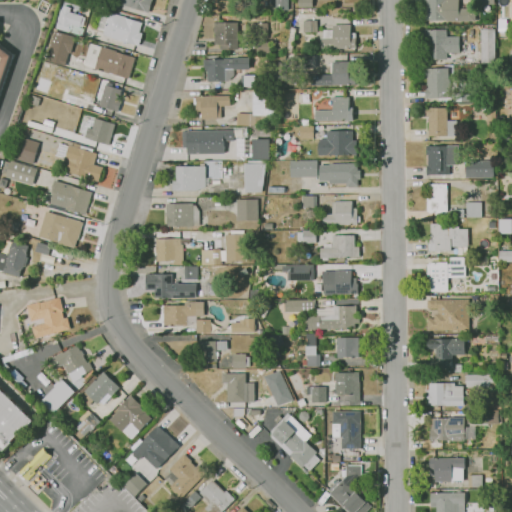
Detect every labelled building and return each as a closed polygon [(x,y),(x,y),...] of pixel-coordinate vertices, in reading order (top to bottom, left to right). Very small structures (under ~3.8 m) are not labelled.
[(151,0),(148,13),(106,0),(151,0)] [(287,0),(287,10),(275,10),(275,0),(287,0)] [(476,21),(447,21),(447,20),(428,20),(428,21),(425,21),(425,12),(426,12),(427,0),(459,0),(459,8),(476,8),(476,21)] [(55,28),(94,39),(95,33),(83,30),(84,28),(81,27),(84,17),(69,12),(70,7),(61,5),(55,28)] [(338,19),(338,14),(332,14),(332,8),(348,8),(348,18),(338,19)] [(138,45),(136,45),(119,40),(111,38),(112,37),(102,35),(109,12),(126,17),(126,18),(142,23),(139,32),(142,33),(138,45)] [(317,32),(303,32),(303,20),(317,20),(317,32)] [(238,49),(220,49),(220,44),(214,44),(214,32),(213,32),(213,27),(214,27),(214,22),(238,22),(238,49)] [(267,38),(251,38),(251,23),(267,23),(267,38)] [(355,48),(320,48),(320,38),(333,38),(333,25),(350,25),(350,33),(356,33),(356,38),(355,38),(355,48)] [(296,27),(294,43),(292,53),(286,53),(290,27),(296,27)] [(496,63),(481,63),(481,29),(483,29),(483,28),(494,28),(494,29),(495,29),(496,63)] [(447,60),(426,60),(426,42),(425,42),(425,30),(427,30),(447,30),(447,36),(460,36),(460,53),(447,53),(447,60)] [(57,34),(72,39),(68,53),(52,48),(57,34)] [(0,39),(14,50),(0,89),(0,39)] [(257,53),(256,41),(269,40),(270,53),(257,53)] [(129,79),(112,74),(95,68),(84,64),(90,43),(101,47),(102,46),(116,51),(116,52),(135,58),(129,79)] [(228,81),(208,82),(207,70),(204,70),(203,59),(224,59),(224,58),(234,58),(250,58),(250,69),(234,69),(234,75),(228,81)] [(356,85),(311,85),(310,75),(333,75),(333,62),(349,62),(349,69),(354,69),(355,74),(356,74),(356,85)] [(449,98),(428,98),(425,98),(425,88),(427,88),(427,78),(425,78),(426,68),(427,68),(449,68),(449,79),(450,79),(450,88),(449,88),(449,98)] [(241,86),(241,75),(255,75),(255,86),(241,86)] [(118,112),(115,111),(99,106),(106,84),(125,91),(118,112)] [(261,125),(249,125),(236,125),(237,113),(250,113),(250,114),(253,114),(254,92),(277,93),(276,115),(275,115),(275,120),(274,120),(274,125),(262,124),(262,120),(261,120),(261,125)] [(85,109),(63,102),(66,93),(88,100),(85,109)] [(201,119),(201,117),(200,117),(200,113),(202,113),(202,105),(196,105),(194,105),(194,98),(196,98),(196,96),(230,96),(230,107),(221,107),(221,118),(218,118),(218,119),(201,119)] [(316,121),(315,110),(333,110),(333,100),(331,100),(331,97),(350,97),(350,108),(353,108),(353,120),(316,121)] [(496,121),(487,121),(487,104),(496,104),(496,121)] [(457,136),(429,136),(429,117),(426,117),(426,107),(447,107),(447,120),(457,120),(457,136)] [(109,145),(92,139),(91,140),(84,138),(87,127),(92,128),(95,118),(115,124),(109,145)] [(300,139),(300,125),(314,125),(314,139),(300,139)] [(511,136),(498,136),(498,128),(511,128),(511,136)] [(224,153),(187,154),(187,142),(182,142),(182,132),(186,131),(234,130),(234,140),(224,140),(224,153)] [(351,155),(318,155),(318,144),(319,144),(319,139),(327,139),(327,131),(352,131),(353,141),(358,141),(358,155),(351,155)] [(19,136),(38,142),(32,163),(13,158),(19,136)] [(504,145),(504,144),(498,144),(498,137),(510,137),(510,145),(504,145)] [(269,139),(252,138),(251,159),(269,159),(269,139)] [(98,181),(80,176),(70,173),(70,174),(61,171),(69,145),(72,146),(73,143),(93,149),(92,152),(97,153),(94,164),(103,167),(98,181)] [(428,175),(427,175),(427,172),(425,172),(425,168),(427,168),(427,165),(428,165),(428,155),(427,155),(427,152),(426,152),(425,148),(427,148),(427,146),(429,146),(459,145),(459,165),(450,165),(450,175),(428,175)] [(31,185),(37,169),(10,160),(5,176),(31,185)] [(318,177),(290,177),(290,161),(318,160),(318,177)] [(471,180),(468,180),(468,178),(466,178),(465,161),(493,160),(494,178),(471,178),(471,180)] [(245,192),(245,164),(248,164),(248,161),(266,161),(266,163),(262,192),(245,192)] [(358,186),(346,186),(346,183),(328,183),(328,181),(319,181),(319,165),(328,164),(328,163),(358,163),(358,170),(360,170),(360,179),(358,179),(358,186)] [(206,186),(196,191),(176,191),(176,190),(173,190),(173,180),(176,180),(176,166),(200,166),(200,164),(204,164),(204,166),(205,166),(206,186)] [(85,215),(65,209),(66,208),(50,203),(53,193),(51,192),(54,180),(73,186),(72,186),(92,192),(85,215)] [(448,213),(429,213),(429,212),(427,212),(427,198),(429,198),(428,196),(430,196),(429,184),(447,184),(448,213)] [(302,208),(301,196),(316,196),(317,208),(302,208)] [(258,220),(236,221),(236,199),(258,199),(258,220)] [(337,226),(323,226),(323,224),(321,224),(321,222),(323,222),(323,214),(332,214),(332,202),(336,202),(336,201),(352,201),(352,208),(357,208),(357,216),(360,216),(360,222),(357,222),(357,225),(337,225),(337,226)] [(482,217),(450,218),(450,209),(464,209),(464,211),(466,211),(466,202),(482,202),(482,217)] [(195,205),(199,212),(199,225),(167,226),(166,216),(165,216),(165,211),(166,211),(166,203),(193,203),(193,205),(195,205)] [(74,248),(58,243),(59,243),(38,236),(45,211),(66,218),(66,217),(82,222),(81,228),(81,229),(78,240),(76,240),(74,248)] [(511,233),(498,234),(498,219),(511,219),(511,233)] [(428,251),(427,240),(431,240),(431,224),(450,224),(450,227),(459,227),(459,229),(468,229),(468,246),(452,247),(452,238),(450,238),(451,251),(428,251)] [(303,243),(303,242),(297,242),(297,232),(302,232),(302,230),(315,230),(316,243),(303,243)] [(201,265),(201,250),(220,249),(220,250),(225,250),(225,234),(231,234),(231,231),(244,231),(244,234),(246,234),(247,261),(226,262),(226,261),(221,261),(221,264),(201,265)] [(328,261),(323,261),(323,258),(320,258),(320,248),(332,248),(332,235),(355,235),(355,247),(359,247),(359,257),(343,257),(343,258),(328,258),(328,261)] [(183,265),(172,265),(172,261),(156,261),(156,252),(155,252),(155,246),(156,246),(156,239),(180,238),(180,239),(190,239),(190,243),(180,243),(180,246),(183,246),(183,265)] [(0,252),(7,255),(12,241),(28,246),(26,254),(25,257),(28,258),(25,267),(23,266),(22,269),(21,269),(19,277),(3,272),(3,271),(0,270),(0,252)] [(48,255),(35,251),(37,242),(51,246),(48,255)] [(511,261),(499,262),(499,251),(511,250),(511,261)] [(261,262),(254,261),(255,254),(262,255),(261,262)] [(448,291),(429,291),(429,279),(427,279),(427,264),(429,264),(429,262),(447,262),(447,264),(450,264),(450,257),(464,257),(464,265),(465,265),(465,277),(448,278),(448,291)] [(184,279),(184,266),(197,265),(198,279),(184,279)] [(314,280),(287,280),(287,272),(283,272),(283,265),(313,265),(314,280)] [(242,276),(239,270),(246,268),(248,274),(242,276)] [(332,295),(326,295),(326,294),(324,294),(324,284),(322,284),(322,271),(352,271),(352,278),(357,278),(357,283),(358,283),(358,294),(332,294),(332,295)] [(170,301),(168,301),(168,297),(155,297),(155,289),(145,289),(145,274),(154,274),(172,274),(172,283),(196,283),(196,297),(170,297),(170,301)] [(35,338),(32,327),(44,323),(43,318),(31,321),(26,305),(39,302),(40,302),(60,297),(63,311),(62,311),(64,318),(67,317),(70,329),(35,338)] [(263,318),(255,312),(263,299),(272,305),(263,318)] [(439,330),(429,330),(428,319),(434,319),(434,314),(437,314),(437,308),(427,309),(427,299),(455,299),(455,301),(469,301),(469,330),(455,330),(455,329),(439,329),(439,330)] [(315,312),(285,312),(285,300),(315,300),(315,312)] [(196,333),(196,322),(192,322),(192,325),(187,325),(166,325),(166,327),(163,327),(163,314),(164,314),(164,305),(167,305),(167,306),(184,305),(184,302),(197,302),(204,302),(204,316),(196,317),(196,320),(211,319),(211,332),(196,333)] [(339,329),(305,329),(305,315),(334,315),(334,306),(353,306),(353,305),(357,305),(357,308),(357,314),(356,314),(356,318),(360,318),(360,328),(339,328),(339,329)] [(230,332),(253,332),(254,320),(231,319),(230,332)] [(316,346),(306,346),(306,334),(316,333),(316,346)] [(273,348),(267,336),(280,335),(284,343),(273,348)] [(485,345),(485,335),(498,335),(498,344),(485,345)] [(358,358),(355,358),(355,357),(354,357),(351,357),(351,358),(348,358),(347,358),(343,358),(343,357),(337,357),(337,338),(359,338),(359,347),(361,347),(361,355),(359,355),(359,357),(358,357),(358,358)] [(451,367),(436,367),(436,349),(428,349),(428,339),(436,339),(451,339),(451,338),(465,338),(465,355),(451,355),(451,367)] [(200,362),(200,341),(216,341),(216,352),(218,352),(218,356),(216,356),(218,356),(218,359),(216,359),(216,361),(200,362)] [(217,350),(217,341),(227,341),(227,350),(217,350)] [(73,382),(63,365),(54,369),(49,360),(62,352),(63,353),(77,345),(87,363),(88,362),(92,369),(80,376),(81,377),(73,382)] [(247,368),(232,368),(232,354),(246,354),(246,357),(250,357),(250,366),(246,366),(247,368)] [(306,366),(306,355),(320,354),(320,366),(306,366)] [(511,374),(511,370),(504,370),(504,368),(499,368),(499,364),(504,364),(504,357),(511,356),(511,355),(511,374)] [(255,408),(245,408),(245,402),(230,402),(227,402),(227,383),(223,383),(223,373),(226,373),(226,374),(227,374),(227,369),(244,369),(245,373),(246,373),(246,383),(254,383),(255,408)] [(293,400),(296,407),(291,416),(311,435),(306,441),(317,452),(315,455),(320,460),(310,471),(304,466),(302,467),(268,434),(287,414),(280,410),(278,405),(278,406),(273,395),(270,396),(265,385),(267,384),(264,377),(266,376),(265,373),(272,370),(273,373),(280,370),(294,400),(293,400)] [(0,371),(41,412),(33,420),(34,421),(21,434),(20,433),(12,442),(13,443),(4,451),(0,447),(0,371)] [(99,401),(97,404),(93,400),(88,406),(79,397),(85,392),(84,391),(103,372),(119,387),(111,396),(111,397),(103,405),(99,401)] [(335,377),(335,372),(359,372),(359,382),(360,382),(360,402),(350,402),(350,394),(335,394),(335,377)] [(498,389),(490,389),(490,387),(466,387),(466,375),(498,374),(498,389)] [(53,414),(40,401),(62,380),(74,392),(53,414)] [(464,405),(445,406),(445,405),(426,406),(426,390),(429,390),(429,383),(455,383),(455,386),(463,386),(463,396),(464,396),(464,405)] [(326,402),(312,402),(312,395),(307,395),(307,387),(326,387),(326,402)] [(300,407),(294,395),(300,392),(306,404),(300,407)] [(131,440),(122,431),(110,419),(118,410),(117,409),(130,395),(141,405),(139,407),(142,410),(143,409),(146,412),(145,413),(151,418),(139,431),(131,440)] [(467,424),(467,411),(498,410),(498,423),(467,424)] [(303,422),(299,420),(299,415),(301,412),(305,411),(308,413),(309,417),(307,421),(303,422)] [(361,449),(342,449),(342,437),(332,437),(332,411),(361,411),(361,449)] [(100,422),(90,432),(89,431),(80,440),(79,438),(77,441),(72,436),(75,434),(74,433),(76,431),(77,432),(78,431),(75,428),(90,412),(100,422)] [(464,441),(462,441),(451,441),(451,440),(435,440),(435,441),(431,441),(431,440),(430,440),(429,430),(431,430),(431,418),(450,418),(449,417),(464,417),(464,441)] [(156,469),(143,456),(139,459),(131,452),(142,441),(158,425),(171,438),(172,438),(179,446),(156,469)] [(27,481),(18,472),(28,462),(29,464),(34,458),(33,457),(42,448),(51,456),(42,465),(40,464),(34,471),(35,472),(27,481)] [(182,497),(181,498),(179,495),(176,493),(174,493),(171,490),(171,487),(170,487),(172,485),(164,477),(171,471),(169,469),(184,454),(191,461),(191,462),(196,467),(198,465),(206,473),(182,497)] [(452,482),(435,482),(435,475),(430,476),(429,458),(464,458),(464,468),(463,468),(463,480),(452,481),(452,482)] [(116,478),(109,471),(113,466),(120,473),(116,478)] [(360,478),(352,487),(372,507),(366,511),(348,511),(329,493),(346,475),(346,466),(360,466),(360,478)] [(135,497),(123,485),(135,473),(147,484),(135,497)] [(108,483),(104,479),(110,474),(114,478),(108,483)] [(482,487),(468,487),(468,475),(482,475),(482,487)] [(206,511),(204,510),(208,506),(201,499),(203,497),(200,493),(212,480),(234,500),(222,511),(206,511)] [(437,511),(437,507),(431,507),(431,501),(429,501),(429,495),(431,495),(431,493),(442,492),(442,489),(446,489),(446,492),(456,492),(456,491),(461,491),(461,493),(464,493),(464,494),(466,494),(466,496),(464,496),(465,500),(466,500),(466,502),(464,502),(464,503),(464,511),(437,511)] [(509,498),(503,496),(505,489),(511,491),(509,498)] [(186,511),(180,506),(185,501),(195,491),(201,497),(191,507),(190,507),(186,511)] [(141,502),(136,498),(141,493),(145,497),(141,502)] [(492,511),(492,504),(474,503),(473,511),(492,511)]
